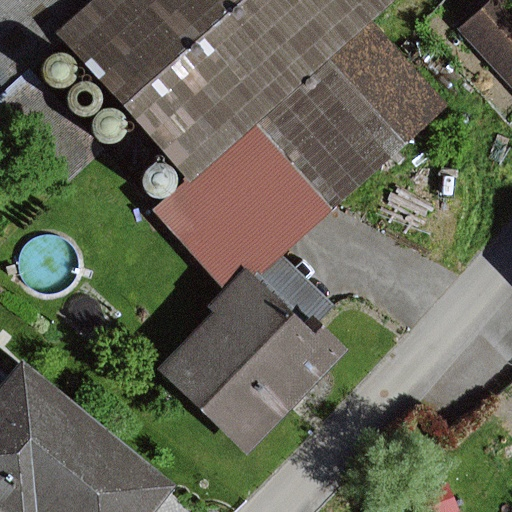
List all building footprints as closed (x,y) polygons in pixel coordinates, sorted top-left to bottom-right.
[(97,0),(83,13),(70,0),(0,0),(0,113),(65,186),(105,150),(27,63),(57,36),(188,182),(177,192),(178,189),(179,183),(178,177),(175,172),(170,168),(164,165),(158,165),(152,167),(147,171),(144,175),(142,181),(142,187),(144,192),(148,197),(152,200),(158,202),(165,202),(166,201),(155,211),(227,291),(250,268),(259,277),(281,255),(448,106),(374,23),(399,0),(97,0)] [(511,1),(511,0),(492,0),(459,30),(480,53),(460,71),(511,128),(511,1)] [(58,89),(64,89),(70,87),(75,82),(78,77),(79,71),(78,64),(74,59),(70,55),(64,53),(57,53),(51,55),(47,58),(43,63),(42,68),(42,74),(44,80),(47,84),(52,88),(58,89)] [(83,117),(90,117),(95,115),(100,110),(103,105),(104,99),(103,92),(100,87),(95,83),(89,81),(83,81),(77,83),(72,86),(69,91),(67,96),(67,102),(69,108),(73,112),(77,116),(83,117)] [(109,146),(115,145),(121,143),(125,139),(128,133),(129,127),(128,121),(125,115),(120,111),(114,109),(108,109),(102,111),(97,114),(94,119),(92,125),(92,130),(94,136),(98,141),(103,144),(109,146)] [(133,174),(140,174),(145,171),(150,167),(153,162),(154,156),(153,149),(150,144),(145,140),(139,138),(133,138),(127,139),(122,143),(119,148),(117,153),(117,159),(119,165),(123,169),(127,173),(133,174)] [(250,268),(227,291),(207,311),(214,318),(160,371),(246,457),(348,355),(328,335),(344,318),(281,255),(259,277),(250,268)] [(157,511),(178,487),(24,361),(0,390),(0,511),(157,511)] [(459,511),(448,484),(404,502),(408,511),(459,511)]
